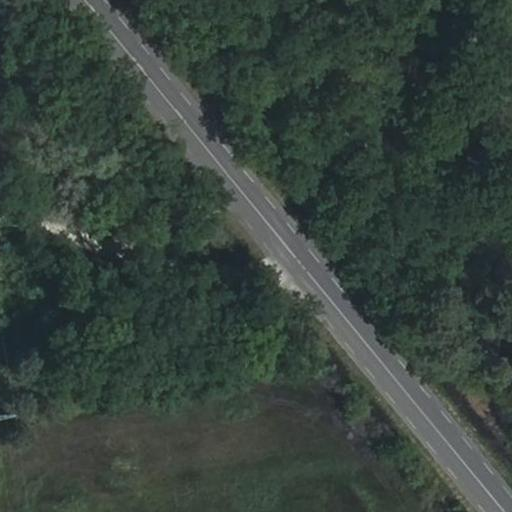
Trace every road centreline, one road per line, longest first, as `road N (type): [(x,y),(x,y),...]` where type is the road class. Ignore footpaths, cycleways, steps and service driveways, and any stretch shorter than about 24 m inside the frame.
road 1 (secondary): [(77,0),(496,511)]
road 2 (track): [(0,220),(327,306)]
